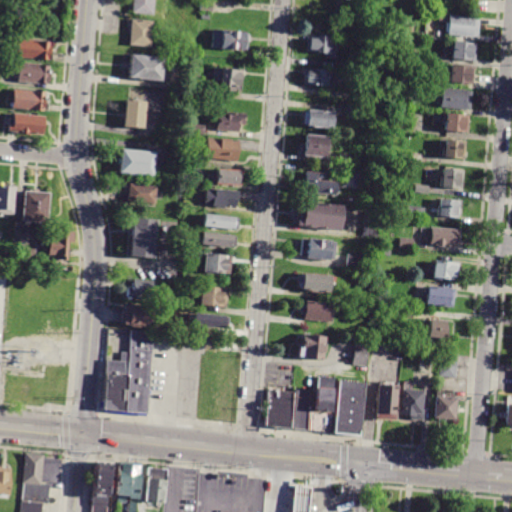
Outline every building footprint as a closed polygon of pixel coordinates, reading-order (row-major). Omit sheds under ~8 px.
[(8,0),(19,2),(17,15),(6,13),(8,0)] [(132,0),(153,0),(152,15),(131,14),(132,0)] [(199,11),(199,0),(213,0),(212,13),(199,11)] [(447,35),(449,16),(478,18),(477,37),(447,35)] [(130,20),(152,21),(150,47),(128,45),(130,20)] [(211,48),(213,29),(250,33),(248,52),(211,48)] [(330,54),(306,53),(307,36),(331,37),(331,39),(339,39),(339,48),(331,47),(330,54)] [(15,57),(16,39),(50,42),(48,60),(15,57)] [(380,52),(377,46),(386,41),(389,47),(380,52)] [(451,59),(453,41),(476,43),(475,61),(451,59)] [(160,81),(128,78),(130,55),(162,58),(160,81)] [(376,64),(376,60),(390,61),(390,73),(376,73),(376,64)] [(47,85),(17,82),(18,63),(49,65),(47,85)] [(449,83),(451,64),(475,66),(473,85),(449,83)] [(228,89),(219,88),(220,83),(212,83),(214,68),(242,71),(240,93),(228,92),(228,89)] [(328,87),(304,86),(305,69),(329,71),(329,73),(335,73),(334,87),(328,86),(328,87)] [(203,92),(203,93),(192,93),(192,84),(204,84),(203,92)] [(386,105),(368,103),(370,87),(388,89),(386,105)] [(44,112),(11,109),(13,89),(46,92),(44,112)] [(470,109),(470,110),(440,107),(441,89),(472,92),(470,109)] [(410,107),(394,106),(395,95),(411,97),(410,107)] [(143,129),(123,128),(125,100),(145,102),(143,129)] [(348,107),(348,106),(361,108),(360,121),(346,119),(348,107)] [(301,126),(303,110),(332,113),(330,129),(301,126)] [(238,133),(215,131),(216,111),(245,114),(244,126),(238,126),(238,133)] [(7,132),(8,124),(12,125),(13,113),(43,117),(41,136),(7,132)] [(444,131),(446,114),(469,115),(468,133),(444,131)] [(408,131),(408,133),(394,132),(395,117),(410,119),(408,131)] [(203,134),(203,136),(187,133),(188,123),(204,125),(203,134)] [(324,153),(324,158),(302,156),(304,135),(326,137),(324,153)] [(236,162),(204,159),(206,138),(238,141),(236,162)] [(444,140),(466,142),(464,160),(443,159),(444,140)] [(118,174),(121,149),(155,153),(152,178),(118,174)] [(423,163),(411,162),(412,152),(424,153),(423,163)] [(338,154),(353,155),(352,168),(338,167),(338,154)] [(440,188),(442,169),(464,172),(462,190),(440,188)] [(236,186),(211,184),(211,177),(216,177),(216,170),(238,171),(236,186)] [(339,187),(341,171),(358,172),(356,189),(339,187)] [(303,194),(304,192),(300,192),(301,181),(305,181),(305,172),(326,174),(325,183),(334,183),(333,197),(303,194)] [(128,193),(129,184),(156,187),(154,204),(127,201),(128,193)] [(0,185),(16,187),(14,216),(0,214),(0,185)] [(427,195),(413,193),(413,185),(428,187),(427,195)] [(237,201),(234,200),(233,209),(203,206),(205,188),(238,192),(237,201)] [(49,194),(46,225),(20,222),(23,192),(49,194)] [(459,219),(438,218),(439,199),(460,201),(459,219)] [(338,232),(296,227),(299,202),(341,206),(338,232)] [(423,217),(423,219),(405,218),(406,206),(424,208),(423,217)] [(363,212),(378,213),(376,237),(361,236),(363,212)] [(204,215),(237,219),(236,231),(202,227),(204,215)] [(130,257),(133,219),(156,221),(152,259),(130,257)] [(67,262),(58,261),(58,257),(47,256),(49,238),(54,238),(54,228),(70,229),(70,233),(75,233),(74,243),(69,243),(67,262)] [(458,249),(429,246),(430,228),(460,230),(458,249)] [(230,249),(200,246),(201,233),(231,236),(230,249)] [(412,248),(411,250),(397,248),(398,237),(413,238),(412,248)] [(299,257),(301,239),(334,243),(332,261),(299,257)] [(16,264),(17,248),(35,249),(34,266),(16,264)] [(362,255),(363,255),(361,271),(345,269),(347,253),(362,255)] [(203,273),(204,254),(230,256),(229,276),(203,273)] [(457,281),(432,279),(434,261),(459,263),(457,281)] [(296,290),(298,274),(330,277),(328,294),(296,290)] [(158,282),(158,291),(152,291),(152,301),(143,300),(143,298),(126,297),(127,287),(131,287),(132,280),(158,282)] [(198,306),(200,286),(228,289),(226,308),(198,306)] [(429,287),(454,290),(452,309),(424,305),(426,287),(429,287)] [(306,302),(332,305),(330,323),(304,320),(306,302)] [(124,307),(150,310),(149,315),(154,315),(153,325),(149,325),(149,328),(147,327),(146,329),(123,327),(124,307)] [(412,316),(411,320),(396,318),(398,307),(412,309),(412,316)] [(223,330),(195,327),(195,329),(187,328),(188,317),(194,318),(195,314),(224,317),(223,330)] [(437,337),(426,336),(427,321),(444,322),(443,334),(448,334),(447,343),(436,342),(437,337)] [(124,413),(129,348),(130,332),(153,333),(147,415),(124,413)] [(302,335),(324,338),(322,361),(297,359),(298,349),(301,349),(302,335)] [(354,341),(354,339),(366,340),(363,366),(351,365),(354,341)] [(124,413),(103,411),(108,346),(129,348),(124,413)] [(455,378),(438,377),(440,353),(457,355),(455,378)] [(231,386),(231,387),(235,388),(232,422),(198,419),(204,355),(228,357),(226,385),(231,386)] [(316,377),(334,378),(330,433),(310,432),(312,412),(314,412),(316,377)] [(365,383),(360,432),(357,432),(357,436),(333,434),(337,381),(365,383)] [(374,420),(377,386),(396,387),(393,421),(374,420)] [(290,429),(265,427),(268,391),(293,393),(290,429)] [(306,432),(292,430),(295,391),(309,392),(306,432)] [(422,423),(411,422),(411,418),(400,418),(403,392),(422,393),(420,411),(423,412),(422,423)] [(432,418),(434,398),(455,400),(453,421),(432,418)] [(511,425),(502,425),(503,405),(511,405),(511,425)] [(39,484),(23,483),(26,453),(42,455),(39,484)] [(90,511),(95,461),(109,462),(104,511),(90,511)] [(139,499),(127,498),(127,496),(116,495),(119,463),(142,465),(139,499)] [(0,467),(9,468),(7,495),(0,494),(0,467)] [(163,502),(144,500),(146,476),(149,477),(149,475),(146,475),(147,468),(166,470),(163,502)] [(21,502),(23,483),(39,484),(48,485),(46,504),(41,503),(21,502)] [(292,511),(294,485),(310,487),(307,511),(292,511)] [(134,511),(127,511),(128,501),(135,502),(134,511)] [(41,503),(40,511),(20,511),(21,502),(41,503)]
